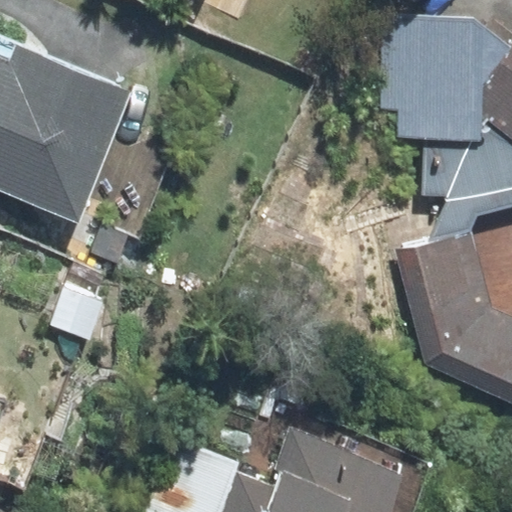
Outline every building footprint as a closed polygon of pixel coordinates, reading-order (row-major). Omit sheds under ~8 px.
[(511,59),(502,52),(460,108),(511,146),(511,59)] [(105,112),(0,67),(0,192),(60,218),(105,112)] [(464,248),(398,260),(417,366),(498,407),(511,379),(511,334),(477,317),(464,248)] [(94,294),(56,282),(40,332),(78,343),(94,294)] [(369,511),(381,485),(285,444),(264,493),(229,477),(213,511),(369,511)]
